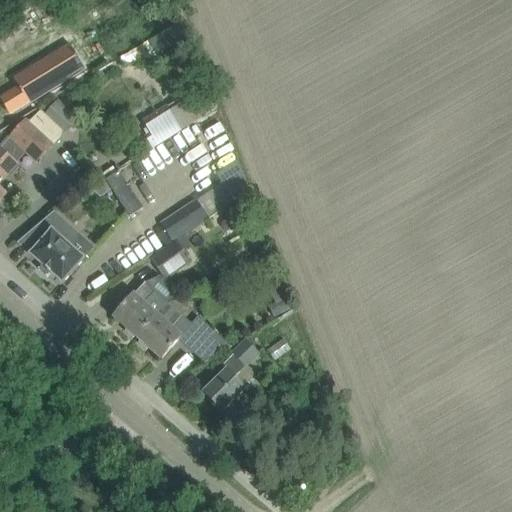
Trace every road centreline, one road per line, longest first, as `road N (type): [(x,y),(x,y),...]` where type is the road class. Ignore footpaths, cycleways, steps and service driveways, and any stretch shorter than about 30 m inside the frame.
road 1 (tertiary): [(129,412),(0,294)]
road 2 (tertiary): [(241,511),(129,412)]
road 3 (unclassified): [(0,458),(114,425),(129,412)]
